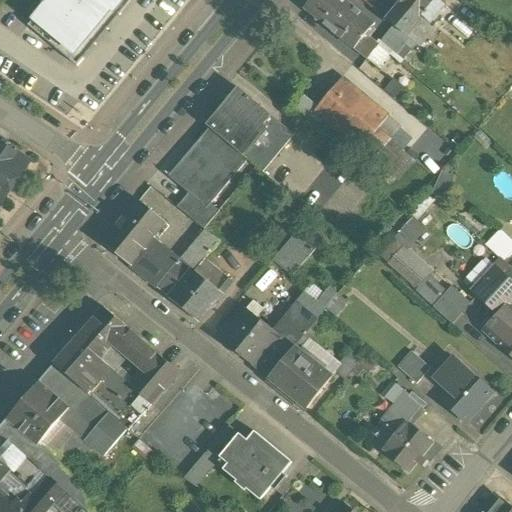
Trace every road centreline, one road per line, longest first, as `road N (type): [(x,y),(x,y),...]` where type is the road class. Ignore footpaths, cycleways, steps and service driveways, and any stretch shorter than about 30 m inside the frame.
road 1 (residential): [(400,511),(112,278)]
road 2 (tertiary): [(99,177),(246,0)]
road 3 (residential): [(112,278),(0,410)]
road 4 (unknown): [(204,353),(112,485)]
road 5 (residential): [(0,109),(99,177)]
